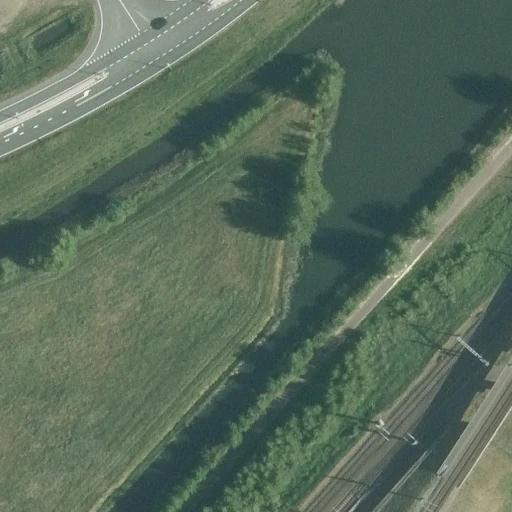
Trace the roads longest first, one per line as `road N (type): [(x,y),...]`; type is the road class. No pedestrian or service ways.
road 1 (secondary): [(0,147),(160,62)]
road 2 (secondary): [(144,38),(0,113)]
